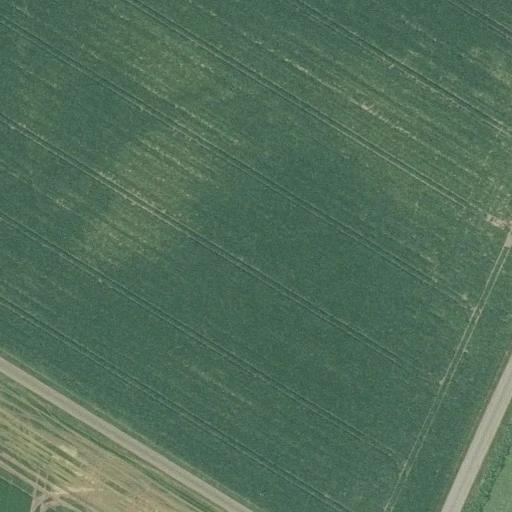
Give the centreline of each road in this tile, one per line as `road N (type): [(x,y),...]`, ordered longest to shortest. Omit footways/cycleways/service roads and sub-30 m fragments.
road 1 (unclassified): [(0,362),(244,511)]
road 2 (unclassified): [(511,377),(451,511)]
